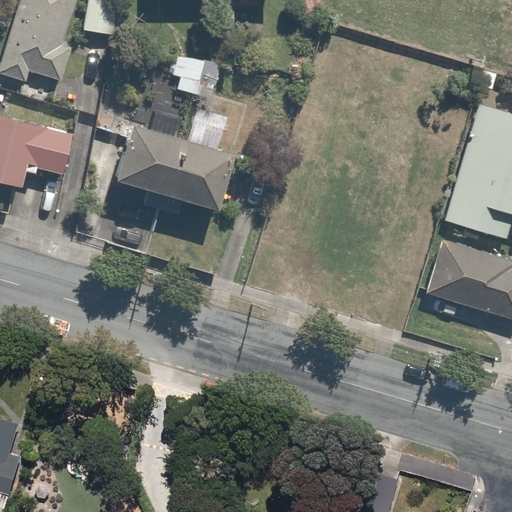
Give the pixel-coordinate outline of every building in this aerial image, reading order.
[(13,0),(0,45),(0,72),(19,79),(23,67),(59,78),(71,42),(58,37),(69,0),(13,0)] [(110,0),(81,0),(77,28),(106,32),(110,0)] [(320,14),(316,0),(288,0),(293,20),(320,14)] [(171,49),(166,73),(174,74),(171,89),(222,98),(229,60),(171,49)] [(511,214),(511,112),(472,100),(434,217),(503,239),(511,214)] [(0,110),(0,181),(13,185),(17,170),(28,173),(30,165),(53,171),(64,125),(0,110)] [(100,173),(136,183),(133,191),(173,202),(175,194),(208,203),(223,149),(170,134),(175,118),(147,110),(142,126),(115,119),(100,173)] [(351,279),(356,263),(376,269),(413,152),(356,134),(342,129),(331,163),(345,167),(319,252),(314,267),(351,279)] [(511,258),(432,234),(414,293),(511,322),(511,258)] [(0,425),(0,511),(5,511),(23,457),(7,452),(14,430),(0,425)] [(358,511),(384,511),(399,482),(354,460),(335,501),(358,511)]
